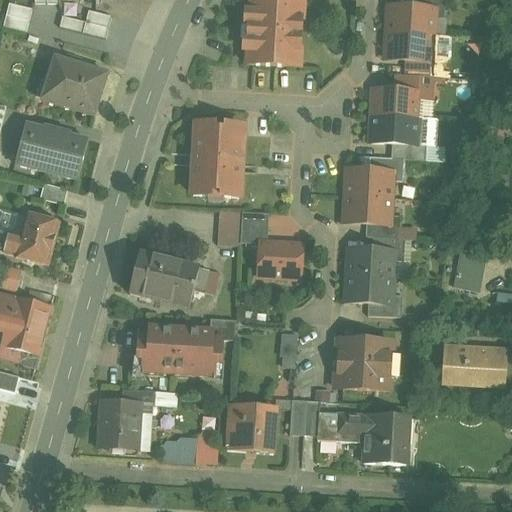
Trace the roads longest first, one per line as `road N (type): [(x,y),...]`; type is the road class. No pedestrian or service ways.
road 1 (residential): [(42,470),(511,489)]
road 2 (secondary): [(152,87),(42,470)]
road 3 (residential): [(307,117),(300,212),(328,245),(323,307)]
road 4 (residential): [(152,87),(288,105),(307,117)]
road 5 (residential): [(307,117),(363,72),(368,0)]
